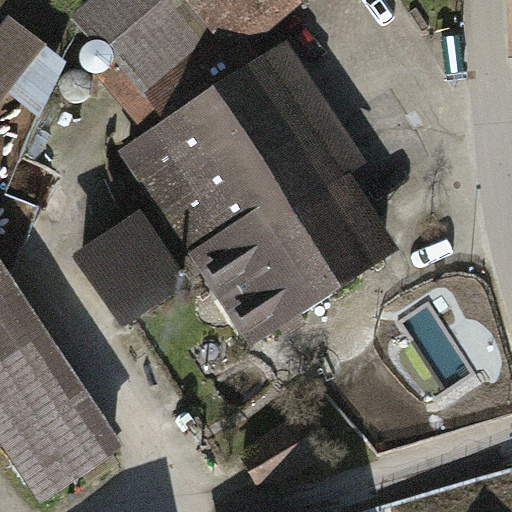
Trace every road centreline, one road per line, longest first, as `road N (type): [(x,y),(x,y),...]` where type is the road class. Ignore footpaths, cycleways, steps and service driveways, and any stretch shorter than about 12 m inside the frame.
road 1 (residential): [(511,440),(247,511)]
road 2 (residential): [(511,231),(488,0)]
